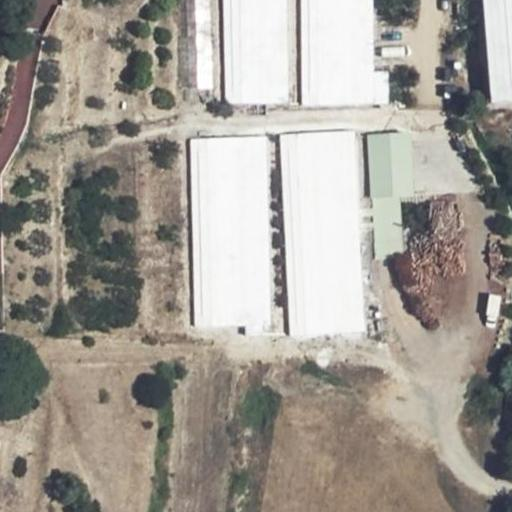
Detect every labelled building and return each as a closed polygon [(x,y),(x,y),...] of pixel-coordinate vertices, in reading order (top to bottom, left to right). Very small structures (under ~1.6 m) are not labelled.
[(511,101),(511,0),(490,0),(498,47),(507,102),(511,101)] [(406,241),(403,197),(419,196),(414,130),(368,134),(377,243),(406,241)] [(192,139),(195,269),(211,320),(270,318),(267,138),(192,139)] [(195,269),(196,321),(211,320),(195,269)] [(196,327),(246,326),(262,326),(271,326),(270,318),(211,320),(196,321),(196,327)] [(263,336),(262,326),(246,326),(247,337),(263,336)]
